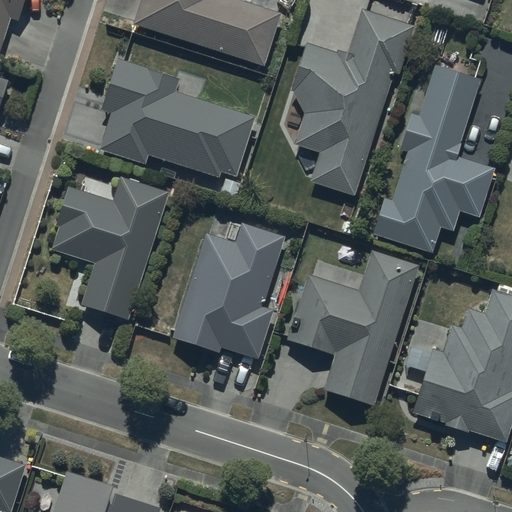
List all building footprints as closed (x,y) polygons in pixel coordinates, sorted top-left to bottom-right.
[(0,0),(0,59),(11,24),(20,27),(28,0),(0,0)] [(143,0),(134,31),(266,72),(282,20),(217,0),(143,0)] [(306,50),(291,95),(303,119),(293,152),(318,160),(309,188),(353,202),(393,80),(398,82),(414,33),(361,16),(347,60),(338,57),(337,60),(306,50)] [(256,123),(176,98),(179,86),(118,67),(103,117),(111,120),(99,156),(147,171),(149,163),(220,185),(222,179),(236,184),(256,123)] [(480,85),(434,71),(418,121),(411,119),(399,156),(406,159),(391,207),(383,204),(371,242),(431,261),(440,234),(452,238),(459,218),(478,224),(493,175),(456,163),(480,85)] [(0,118),(11,86),(0,82),(0,118)] [(115,207),(69,193),(57,233),(60,235),(53,256),(96,269),(83,313),(130,327),(170,197),(123,182),(115,207)] [(237,249),(206,239),(174,344),(221,359),(223,355),(260,366),(275,317),(263,313),(284,243),(243,230),(237,249)] [(358,295),(306,279),(286,346),(334,361),(323,396),(372,411),(374,402),(380,404),(390,372),(386,371),(389,360),(395,362),(422,274),(369,258),(358,295)] [(460,334),(450,330),(441,360),(431,357),(412,420),(505,449),(511,426),(511,294),(498,289),(495,298),(492,297),(484,320),(467,314),(460,334)] [(0,508),(1,505),(10,508),(25,460),(0,451),(0,508)] [(156,511),(159,501),(113,488),(116,479),(67,464),(61,484),(48,481),(39,509),(48,511),(156,511)]
